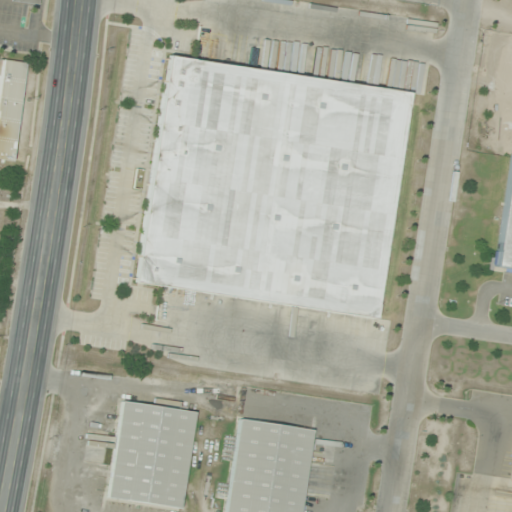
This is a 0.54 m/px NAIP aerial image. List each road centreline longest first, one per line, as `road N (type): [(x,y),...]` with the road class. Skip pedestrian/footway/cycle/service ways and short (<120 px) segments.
road 1 (residential): [(470,0),(396,511)]
road 2 (secondary): [(75,0),(2,511)]
